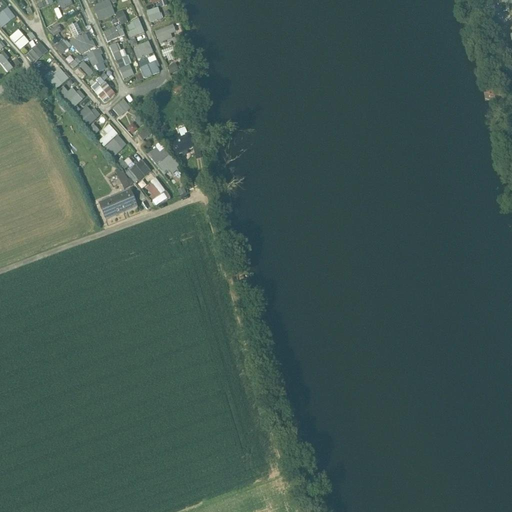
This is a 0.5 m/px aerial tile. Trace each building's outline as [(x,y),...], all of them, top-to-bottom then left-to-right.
[(52,0),(44,0),(37,3),(40,9),(54,4),(52,0)] [(69,0),(57,0),(62,10),(72,6),(69,0)] [(488,0),(477,0),(485,19),(495,16),(488,0)] [(94,5),(98,21),(114,17),(110,1),(94,5)] [(0,25),(1,27),(15,17),(8,7),(0,12),(0,25)] [(151,24),(162,19),(158,8),(147,13),(151,24)] [(122,11),(115,15),(121,25),(128,22),(122,11)] [(130,39),(144,34),(139,20),(127,25),(130,32),(128,33),(130,39)] [(73,23),(69,25),(74,37),(78,35),(73,23)] [(53,37),(62,33),(59,26),(50,30),(53,37)] [(121,26),(103,33),(107,43),(125,36),(121,26)] [(173,40),(171,35),(176,33),(173,26),(155,32),(160,45),(173,40)] [(19,29),(9,37),(20,50),(29,42),(19,29)] [(71,41),(77,56),(95,48),(89,34),(71,41)] [(54,47),(61,55),(70,47),(63,39),(54,47)] [(33,64),(48,51),(40,43),(26,56),(33,64)] [(133,48),(137,60),(154,55),(150,43),(133,48)] [(114,61),(121,59),(117,44),(110,46),(114,61)] [(164,59),(169,58),(169,56),(176,55),(175,48),(162,51),(164,59)] [(99,73),(108,68),(98,49),(86,55),(92,67),(96,65),(99,73)] [(131,64),(126,49),(120,51),(125,66),(131,64)] [(0,64),(10,71),(13,66),(6,61),(9,57),(2,52),(0,55),(0,64)] [(160,73),(158,67),(159,67),(155,56),(138,62),(144,79),(160,73)] [(123,60),(117,62),(119,68),(125,66),(123,60)] [(84,61),(79,65),(89,78),(94,74),(84,61)] [(43,63),(37,68),(55,90),(69,79),(59,68),(52,74),(43,63)] [(119,70),(124,81),(134,75),(129,65),(119,70)] [(101,78),(90,87),(105,104),(116,95),(101,78)] [(72,88),(68,92),(63,86),(58,91),(72,109),(82,101),(72,88)] [(112,109),(120,118),(131,108),(123,100),(112,109)] [(95,108),(90,112),(87,107),(80,112),(88,124),(100,117),(95,108)] [(132,123),(127,128),(132,134),(138,129),(132,123)] [(100,132),(104,137),(98,141),(103,147),(118,135),(109,124),(100,132)] [(143,140),(149,135),(145,130),(139,135),(143,140)] [(193,134),(188,137),(193,149),(198,146),(193,134)] [(105,147),(114,157),(127,146),(118,136),(105,147)] [(188,136),(170,144),(176,156),(193,149),(188,137),(188,136)] [(156,165),(167,156),(163,150),(159,153),(156,148),(147,154),(156,165)] [(157,167),(165,174),(169,171),(173,174),(180,167),(167,156),(157,167)] [(126,167),(133,162),(129,158),(122,163),(126,167)] [(141,160),(128,172),(138,183),(151,170),(141,160)] [(123,171),(117,174),(123,186),(129,183),(123,171)] [(157,180),(145,188),(153,199),(165,191),(157,180)] [(145,198),(139,190),(134,192),(140,201),(145,198)] [(130,191),(99,204),(106,221),(137,208),(130,191)] [(166,192),(152,200),(156,206),(170,197),(166,192)]
